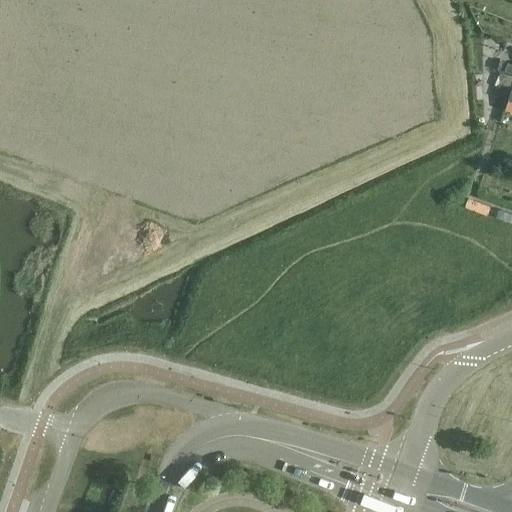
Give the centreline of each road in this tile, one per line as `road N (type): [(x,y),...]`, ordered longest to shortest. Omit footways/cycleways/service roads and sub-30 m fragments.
road 1 (residential): [(398,488),(422,414),(466,360),(511,335)]
road 2 (residential): [(398,488),(243,435)]
road 3 (unclassified): [(163,511),(188,454),(243,435)]
